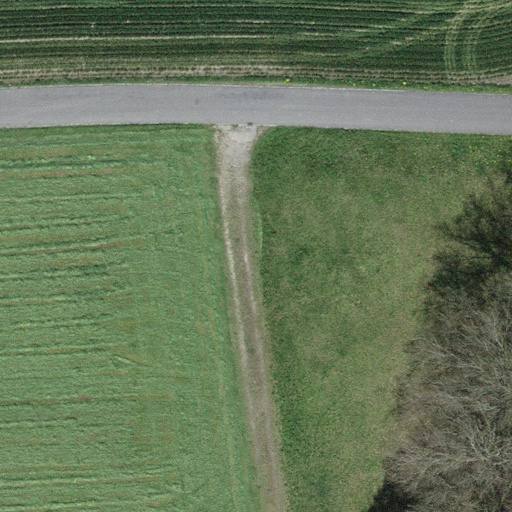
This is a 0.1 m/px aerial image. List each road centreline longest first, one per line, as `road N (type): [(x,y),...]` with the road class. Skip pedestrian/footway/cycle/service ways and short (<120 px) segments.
road 1 (tertiary): [(0,109),(222,102),(477,110)]
road 2 (track): [(222,102),(277,511)]
